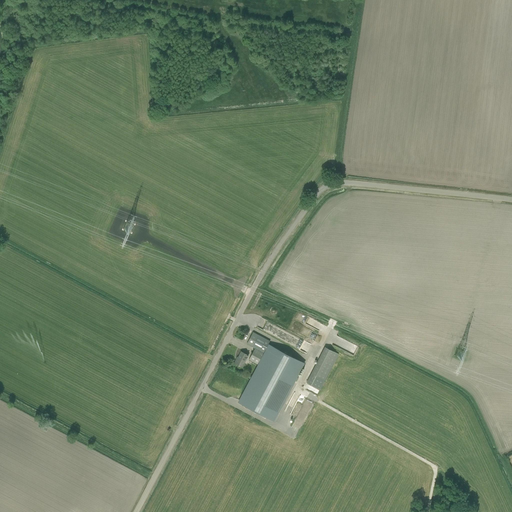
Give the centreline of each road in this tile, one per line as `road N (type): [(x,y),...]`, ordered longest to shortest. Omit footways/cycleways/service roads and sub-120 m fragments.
road 1 (unclassified): [(136,511),(258,280),(318,193),(345,182),(511,202)]
road 2 (track): [(331,185),(357,0)]
road 3 (track): [(154,476),(0,393)]
